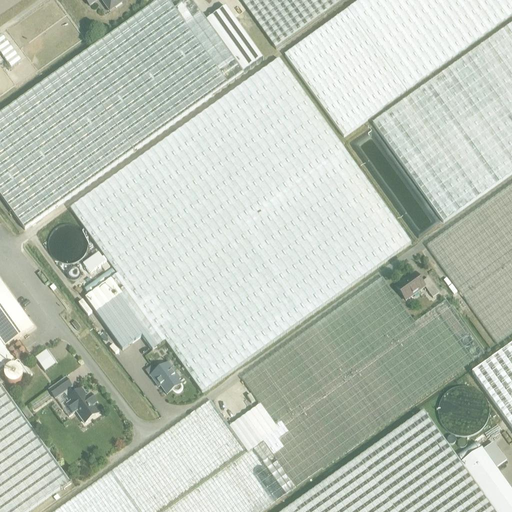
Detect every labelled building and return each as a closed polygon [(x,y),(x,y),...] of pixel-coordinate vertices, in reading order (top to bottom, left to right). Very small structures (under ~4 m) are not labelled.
[(166,0),(162,0),(0,116),(0,196),(25,231),(243,74),(206,23),(190,1),(175,12),(166,0)] [(102,0),(111,12),(122,4),(118,0),(84,0),(90,8),(101,0),(102,0)] [(240,0),(277,50),(346,0),(240,0)] [(511,0),(363,0),(285,56),(344,138),(511,15),(511,0)] [(226,9),(206,23),(243,74),(263,61),(226,9)] [(511,27),(372,125),(443,224),(511,175),(511,27)] [(1,37),(0,37),(0,54),(11,70),(21,63),(1,37)] [(118,277),(111,282),(158,349),(165,344),(202,395),(411,245),(280,61),(70,211),(118,277)] [(511,186),(427,248),(462,297),(497,346),(511,335),(511,186)] [(82,245),(81,242),(80,238),(79,236),(77,233),(74,231),(72,230),(68,229),(64,229),(61,229),(58,230),(56,232),(53,234),(52,237),(50,239),(50,242),(49,245),(50,248),(51,251),(52,254),(54,256),(56,258),(59,260),(61,260),(65,261),(68,261),(71,260),(74,259),(77,256),(79,254),(80,251),(81,249),(82,245)] [(107,265),(102,269),(105,273),(110,269),(107,265)] [(433,299),(439,295),(428,280),(422,284),(415,275),(396,289),(406,302),(425,289),(433,299)] [(242,381),(260,406),(279,432),(248,455),(229,429),(211,403),(127,463),(59,511),(264,511),(374,434),(484,355),(446,302),(415,325),(383,280),(328,319),(242,381)] [(0,330),(23,314),(0,281),(0,330)] [(152,353),(158,349),(111,282),(85,300),(122,352),(142,338),(152,353)] [(0,511),(30,511),(69,484),(0,387),(0,373),(14,363),(16,366),(29,356),(20,343),(6,352),(5,350),(8,348),(34,329),(23,314),(0,330),(0,511)] [(75,322),(72,325),(77,332),(81,330),(75,322)] [(511,348),(473,376),(511,430),(511,348)] [(47,352),(35,360),(45,373),(56,365),(47,352)] [(30,357),(23,362),(26,367),(33,362),(30,357)] [(23,363),(17,367),(27,380),(33,376),(23,363)] [(167,397),(174,392),(175,394),(177,395),(180,394),(181,393),(182,390),(181,389),(180,387),(181,387),(178,382),(180,381),(169,365),(151,378),(156,385),(158,384),(167,397)] [(151,378),(157,374),(152,367),(145,372),(150,379),(151,378)] [(70,390),(72,389),(66,381),(50,393),(56,401),(64,394),(69,401),(68,402),(70,405),(68,407),(74,416),(77,413),(85,425),(99,415),(94,407),(97,405),(91,397),(87,400),(84,396),(85,396),(82,391),(75,397),(70,390)] [(484,414),(484,409),(482,405),(480,401),(477,398),(474,395),(470,392),(466,391),(461,391),(457,391),(454,392),(449,394),(445,397),(442,401),(440,404),(439,409),(438,413),(438,418),(440,422),(442,427),(445,430),(448,433),(452,435),(456,436),(461,437),(466,436),(470,435),(474,433),(477,430),(480,427),(482,423),(484,419),(484,414)] [(47,394),(31,406),(35,411),(51,399),(47,394)] [(260,406),(229,429),(248,455),(279,432),(260,406)] [(26,410),(22,413),(30,424),(35,421),(26,410)] [(493,511),(461,465),(424,414),(286,511),(493,511)] [(478,442),(457,457),(462,463),(482,449),(478,442)] [(482,450),(461,465),(494,511),(511,511),(511,491),(496,470),(506,462),(493,444),(483,451),(482,450)]
